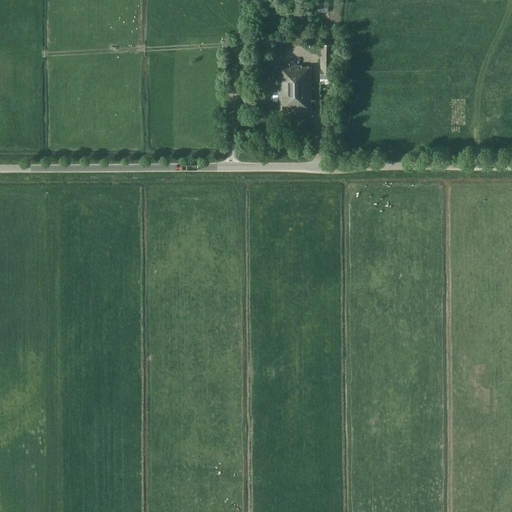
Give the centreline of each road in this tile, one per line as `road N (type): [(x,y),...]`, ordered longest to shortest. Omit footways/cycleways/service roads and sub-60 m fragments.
road 1 (unclassified): [(0,170),(511,165)]
road 2 (track): [(511,0),(479,90),(477,166)]
